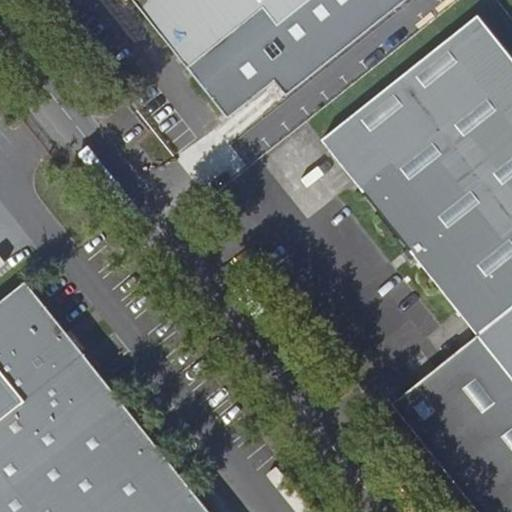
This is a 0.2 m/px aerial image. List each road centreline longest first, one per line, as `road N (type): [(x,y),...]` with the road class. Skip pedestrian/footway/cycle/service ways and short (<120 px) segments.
road 1 (unclassified): [(0,20),(389,511)]
road 2 (unknown): [(267,511),(0,179)]
